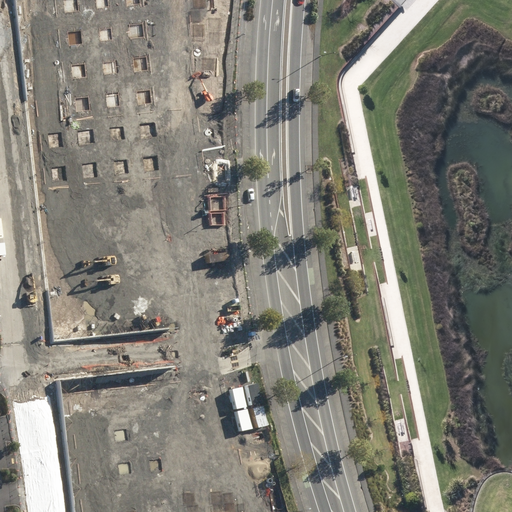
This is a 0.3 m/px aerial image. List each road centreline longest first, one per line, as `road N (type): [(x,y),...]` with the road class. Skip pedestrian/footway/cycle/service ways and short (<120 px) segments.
road 1 (tertiary): [(291,274),(271,231),(272,0)]
road 2 (tertiary): [(299,0),(291,274)]
road 3 (tertiary): [(291,274),(309,399),(338,511)]
